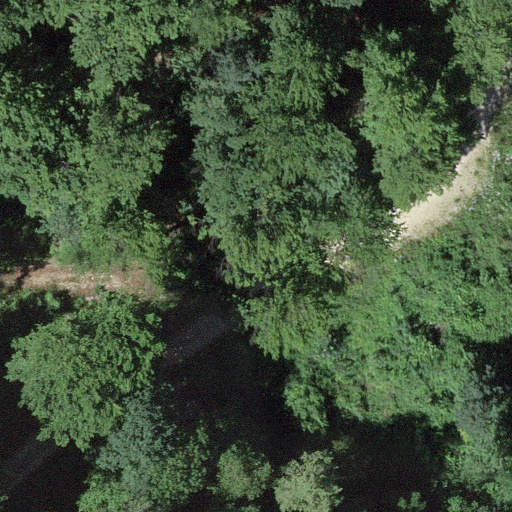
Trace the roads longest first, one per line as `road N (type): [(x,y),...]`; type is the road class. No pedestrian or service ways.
road 1 (track): [(511,55),(483,138),(451,183),(390,233),(159,362),(0,490)]
road 2 (track): [(0,288),(181,273),(297,284)]
